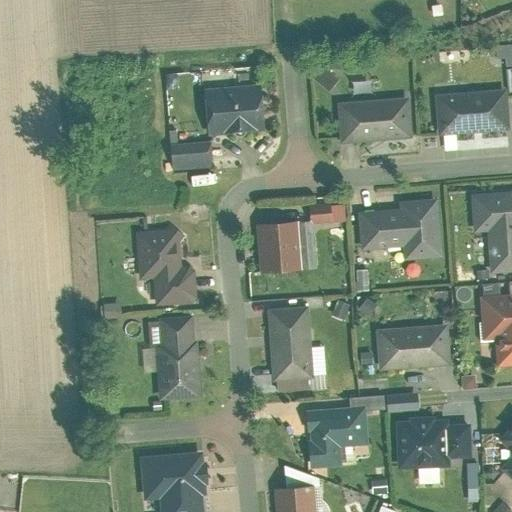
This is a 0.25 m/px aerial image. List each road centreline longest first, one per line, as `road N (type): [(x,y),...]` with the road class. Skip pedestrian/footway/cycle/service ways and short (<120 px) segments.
road 1 (residential): [(236,425),(220,220),(225,192),(250,176),(296,171)]
road 2 (residential): [(296,171),(511,163)]
road 3 (residential): [(105,436),(236,425)]
